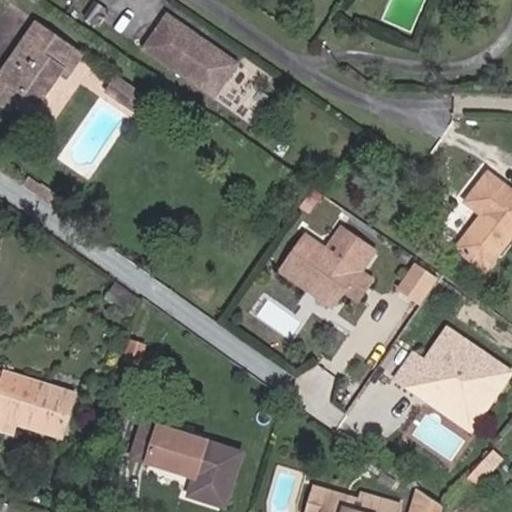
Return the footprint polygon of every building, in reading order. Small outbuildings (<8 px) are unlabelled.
[(239,64),(166,14),(142,49),(198,87),(209,71),(226,83),(239,64)] [(41,103),(61,75),(77,52),(38,24),(1,76),(0,74),(0,101),(11,109),(24,92),(41,103)] [(86,58),(77,52),(61,75),(70,80),(86,58)] [(215,99),(226,83),(209,71),(198,87),(215,99)] [(140,98),(113,79),(105,92),(131,110),(140,98)] [(484,231),(477,225),(456,253),(484,276),(511,243),(511,191),(492,175),(470,203),(492,222),(484,231)] [(333,250),(308,232),(283,269),(341,308),(351,293),(366,272),(380,252),(347,229),(333,250)] [(437,279),(413,264),(396,292),(420,307),(437,279)] [(378,281),(366,272),(351,293),(364,302),(378,281)] [(133,314),(142,302),(120,289),(112,301),(133,314)] [(511,363),(457,326),(435,359),(422,350),(405,376),(430,393),(439,381),(482,411),(495,391),(503,395),(511,381),(511,363)] [(152,341),(138,337),(132,358),(146,362),(152,341)] [(0,417),(20,424),(65,439),(79,395),(8,373),(6,378),(0,376),(0,417)] [(430,393),(475,423),(482,411),(439,381),(430,393)] [(503,395),(495,391),(482,411),(475,423),(482,428),(503,395)] [(150,402),(139,438),(203,456),(197,475),(233,485),(248,432),(150,402)] [(20,424),(0,417),(0,426),(17,432),(20,424)] [(481,467),(491,476),(498,467),(488,459),(481,467)] [(483,485),(491,476),(481,467),(473,476),(483,485)] [(318,511),(324,493),(364,504),(368,490),(358,486),(356,492),(310,479),(300,510),(306,511),(318,511)] [(417,511),(445,511),(449,503),(425,488),(417,511)] [(404,511),(407,502),(368,490),(364,504),(324,493),(318,511),(404,511)]
